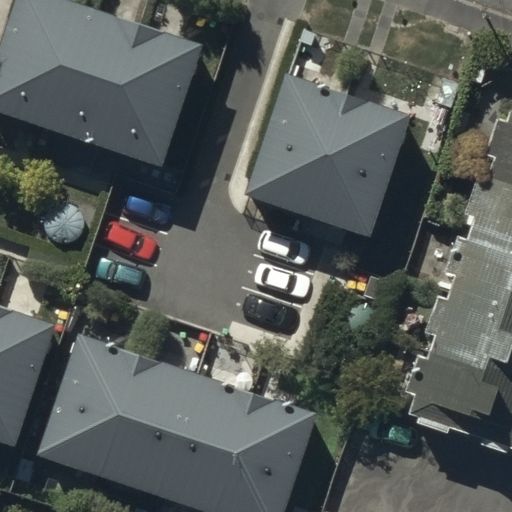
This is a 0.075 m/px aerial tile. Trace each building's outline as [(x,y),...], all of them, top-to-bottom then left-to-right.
[(204,46),(69,0),(28,0),(0,83),(0,101),(166,158),(204,46)] [(412,117),(294,78),(257,191),(375,230),(412,117)] [(511,130),(417,410),(511,441),(511,130)] [(57,330),(0,310),(0,434),(19,441),(57,330)] [(286,511),(320,416),(90,337),(51,450),(233,511),(286,511)]
